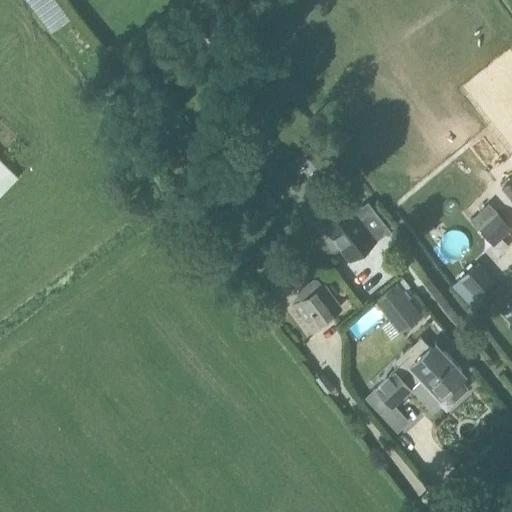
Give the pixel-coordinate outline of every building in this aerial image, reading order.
[(199,143),(226,125),(217,112),(190,130),(199,143)] [(0,183),(9,174),(0,165),(0,183)] [(511,179),(502,187),(511,199),(511,197),(511,179)] [(306,201),(350,258),(389,228),(369,202),(356,212),(346,198),(339,204),(330,192),(319,201),(315,195),(306,201)] [(488,238),(507,222),(498,212),(480,229),(488,238)] [(460,280),(483,305),(502,286),(479,262),(460,280)] [(375,300),(403,333),(423,316),(404,293),(412,287),(403,277),(375,300)] [(320,322),(341,306),(324,283),(295,305),(307,322),(315,316),(320,322)] [(511,289),(496,304),(511,321),(511,289)] [(379,382),(375,386),(392,404),(412,385),(422,376),(436,391),(443,389),(455,398),(466,387),(459,375),(462,368),(445,351),(441,354),(429,346),(430,345),(421,335),(395,360),(398,364),(395,367),(391,370),(388,371),(379,380),(379,382)]
